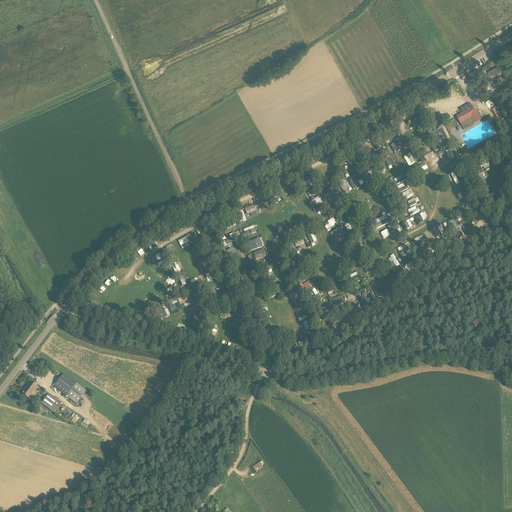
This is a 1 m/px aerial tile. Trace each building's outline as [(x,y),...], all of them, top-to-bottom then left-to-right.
[(500,71),(503,69),(501,66),(488,72),(492,80),(502,75),(500,71)] [(486,86),(482,78),(474,83),(478,91),(486,86)] [(474,124),(478,122),(481,120),(478,114),(474,107),(456,117),(460,124),(470,118),(474,124)] [(496,107),(492,110),(497,118),(501,116),(496,107)] [(429,112),(425,115),(430,121),(434,118),(429,112)] [(419,115),(409,120),(411,123),(418,120),(422,128),(425,126),(419,115)] [(438,135),(436,130),(432,132),(431,130),(427,132),(431,139),(434,144),(431,146),(434,153),(438,151),(445,147),(438,135)] [(398,166),(393,155),(390,156),(389,154),(393,152),(390,146),(380,150),(384,160),(388,170),(398,166)] [(449,159),(454,157),(450,149),(445,151),(449,159)] [(408,167),(414,164),(409,154),(403,157),(408,167)] [(423,160),(415,164),(420,173),(427,169),(423,160)] [(478,181),(485,178),(485,176),(479,179),(476,171),(474,172),(478,181)] [(359,188),(355,180),(352,182),(351,179),(339,184),(343,195),(359,188)] [(298,189),(304,188),(304,190),(307,189),(306,180),(297,181),(298,189)] [(401,199),(412,195),(411,192),(409,193),(408,191),(399,194),(401,199)] [(312,208),(322,203),(319,197),(309,201),(312,208)] [(487,208),(495,206),(491,197),(484,200),(487,208)] [(407,201),(409,207),(416,204),(414,199),(407,201)] [(243,209),(246,214),(248,213),(247,212),(253,210),(251,205),(243,209)] [(413,215),(420,211),(417,205),(410,209),(413,215)] [(453,210),(458,222),(466,218),(461,207),(453,210)] [(418,222),(427,219),(425,212),(416,215),(418,222)] [(323,224),(326,230),(334,225),(331,220),(323,224)] [(407,229),(412,226),(408,220),(403,222),(407,229)] [(441,225),(434,228),(438,237),(445,234),(441,225)] [(246,231),(241,233),(242,237),(255,232),(253,226),(245,229),(246,231)] [(329,233),(333,241),(344,235),(340,227),(329,233)] [(361,228),(355,232),(358,237),(364,234),(361,228)] [(421,235),(413,240),(416,245),(424,241),(421,235)] [(276,239),(278,239),(277,236),(269,239),(272,253),(279,251),(276,239)] [(297,253),(311,248),(310,245),(316,242),(314,236),(309,238),(310,241),(305,243),(304,239),(292,244),(294,248),(292,249),(296,260),(299,259),(297,253)] [(180,246),(188,242),(185,237),(177,241),(180,246)] [(231,247),(228,240),(220,243),(223,250),(231,247)] [(259,241),(250,243),(252,250),(261,248),(259,241)] [(196,242),(189,246),(193,252),(199,248),(196,242)] [(171,244),(165,247),(168,253),(173,250),(171,244)] [(397,249),(400,254),(409,249),(405,244),(397,249)] [(253,253),(255,260),(266,256),(263,249),(253,253)] [(401,254),(408,265),(413,262),(406,251),(401,254)] [(241,259),(244,265),(254,260),(251,254),(241,259)] [(393,254),(390,256),(396,266),(399,265),(393,254)] [(174,274),(180,272),(177,264),(172,266),(174,274)] [(274,283),(273,277),(269,277),(268,273),(271,272),(270,266),(263,267),(265,285),(274,283)] [(352,277),(349,279),(350,282),(359,278),(356,272),(350,274),(352,277)] [(178,277),(182,286),(188,284),(185,274),(178,277)] [(355,290),(363,287),(359,278),(351,282),(355,290)] [(196,279),(190,281),(192,287),(198,285),(196,279)] [(306,289),(313,285),(311,280),(303,283),(306,289)] [(375,289),(373,290),(377,299),(385,296),(379,280),(372,283),(375,289)] [(325,285),(330,297),(338,293),(332,282),(325,285)] [(294,297),(302,294),(300,288),(292,292),(294,297)] [(310,298),(314,304),(321,300),(314,289),(311,290),(315,295),(310,298)] [(373,302),(370,292),(366,293),(365,292),(361,293),(366,307),(371,305),(370,303),(373,302)] [(186,297),(189,304),(195,301),(192,295),(186,297)] [(332,300),(335,305),(333,306),(336,312),(345,308),(340,297),(332,300)] [(176,302),(168,306),(172,313),(179,309),(176,302)] [(109,313),(111,307),(105,305),(103,311),(109,313)] [(304,320),(300,305),(294,306),(298,322),(304,320)] [(162,312),(164,311),(162,308),(153,312),(158,321),(164,317),(162,312)] [(189,338),(191,333),(187,332),(188,330),(179,326),(177,333),(189,338)] [(337,331),(324,337),(327,344),(331,342),(334,341),(334,340),(340,338),(337,331)] [(230,353),(233,345),(222,340),(219,349),(230,353)] [(64,374),(54,387),(77,405),(87,392),(64,374)] [(22,394),(29,399),(37,388),(30,383),(22,394)] [(61,404),(49,394),(41,404),(54,413),(61,404)] [(254,470),(263,465),(261,461),(252,467),(254,470)]
